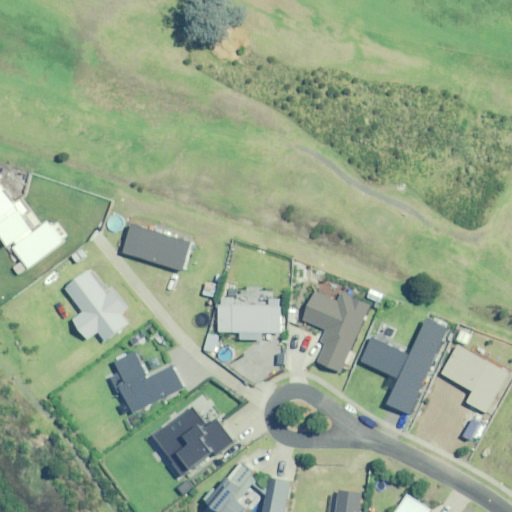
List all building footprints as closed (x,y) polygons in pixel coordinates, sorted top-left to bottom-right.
[(66,243),(51,222),(16,248),(31,269),(66,243)] [(194,244),(136,225),(127,253),(185,272),(194,244)] [(340,304),(318,294),(306,321),(329,331),(324,341),(329,342),(320,363),(344,373),(347,365),(350,366),(355,355),(352,353),(373,303),(345,291),(340,304)] [(269,300),(269,302),(238,301),(238,299),(222,298),(221,331),(283,334),(284,306),(281,306),(281,301),(269,300)] [(462,330),(457,341),(468,345),(472,335),(462,330)] [(220,337),(210,334),(206,351),(216,353),(220,337)] [(150,379),(137,353),(118,362),(127,381),(122,384),(136,414),(186,389),(175,367),(150,379)] [(459,386),(454,395),(460,399),(475,374),(469,370),(467,374),(463,371),(455,384),(459,386)] [(253,477),(256,473),(244,463),(211,501),(222,511),(287,511),(293,483),(272,479),(270,491),(259,481),(256,479),(253,477)] [(431,511),(433,510),(409,495),(398,511),(431,511)]
